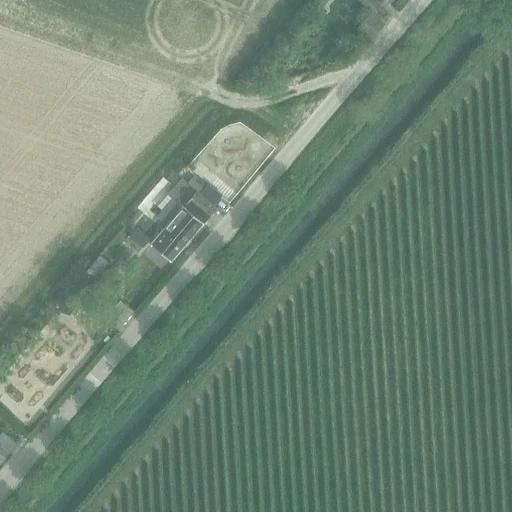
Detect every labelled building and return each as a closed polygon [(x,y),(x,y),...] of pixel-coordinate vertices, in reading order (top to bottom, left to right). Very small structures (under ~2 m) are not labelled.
[(379,3),(376,0),(357,0),(371,12),(379,3)] [(367,45),(384,27),(371,14),(354,33),(367,45)] [(193,177),(186,186),(196,194),(203,186),(193,177)] [(170,262),(215,210),(212,208),(199,197),(196,194),(186,186),(181,181),(168,195),(183,208),(151,246),(170,262)] [(208,187),(199,197),(212,208),(221,198),(208,187)] [(90,277),(82,308),(102,314),(110,283),(90,277)] [(0,434),(0,463),(17,444),(3,432),(0,434)]
